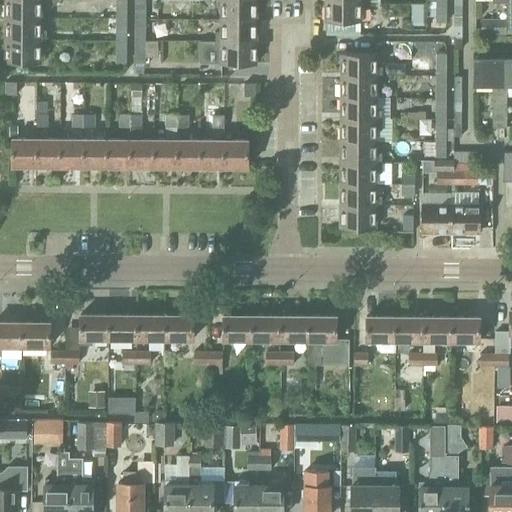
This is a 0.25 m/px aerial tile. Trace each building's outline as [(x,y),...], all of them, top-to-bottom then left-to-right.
[(47,7),(47,0),(6,0),(6,19),(40,19),(41,7),(47,7)] [(116,0),(117,3),(117,19),(127,19),(127,0),(116,0)] [(135,0),(136,3),(136,19),(146,19),(146,0),(135,0)] [(221,8),(222,20),(256,21),(256,0),(215,0),(215,7),(221,8)] [(366,0),(325,0),(325,22),(360,22),(360,10),(367,10),(366,0)] [(447,7),(436,7),(437,23),(446,23),(447,7)] [(40,30),(40,19),(6,19),(6,41),(47,41),(47,31),(40,30)] [(127,35),(127,19),(117,19),(117,35),(127,35)] [(146,19),(136,19),(135,35),(146,35),(146,19)] [(481,20),(481,35),(505,35),(504,19),(481,20)] [(215,32),(215,41),(256,42),(256,21),(222,20),(222,32),(215,32)] [(127,35),(117,35),(116,47),(117,63),(127,64),(127,47),(127,35)] [(136,63),(146,64),(146,35),(135,35),(136,63)] [(47,41),(6,41),(6,63),(40,63),(40,49),(47,50),(47,41)] [(256,42),(215,41),(215,52),(221,52),(222,64),(256,64),(256,42)] [(342,77),(383,77),(383,67),(376,67),(376,54),(342,54),(342,77)] [(437,55),(436,77),(446,78),(446,55),(437,55)] [(508,94),(508,83),(508,59),(476,59),(476,84),(493,84),(493,128),(508,128),(508,94)] [(342,77),(342,99),(376,99),(376,87),(383,87),(383,77),(342,77)] [(4,83),(4,96),(16,96),(16,82),(4,83)] [(436,99),(446,99),(446,83),(436,83),(436,99)] [(244,84),(244,97),(255,97),(256,84),(244,84)] [(376,110),(376,99),(342,99),(342,120),(383,120),(383,110),(376,110)] [(446,99),(436,99),(436,115),(446,115),(446,99)] [(37,127),(49,127),(49,115),(37,115),(37,127)] [(71,128),(84,128),(84,115),(71,115),(71,128)] [(95,115),(84,115),(84,128),(95,128),(95,115)] [(118,128),(131,128),(131,115),(118,115),(118,128)] [(142,115),(131,115),(131,128),(142,128),(142,115)] [(164,128),(178,128),(178,115),(164,115),(164,128)] [(189,115),(178,115),(178,128),(188,128),(189,115)] [(213,116),(213,128),(225,128),(225,116),(213,116)] [(342,120),(342,140),(377,141),(377,130),(382,130),(383,120),(342,120)] [(436,138),(436,140),(446,140),(446,126),(435,126),(436,138)] [(225,140),(225,166),(249,167),(249,140),(234,140),(234,133),(225,133),(225,140)] [(13,165),(38,165),(38,139),(38,138),(13,138),(13,165)] [(38,139),(38,165),(61,165),(61,139),(49,138),(38,139)] [(84,139),(61,139),(61,165),(84,165),(84,139)] [(108,139),(84,139),(84,165),(108,166),(108,139)] [(131,139),(108,139),(108,166),(131,166),(131,139)] [(131,166),(155,166),(155,139),(131,139),(131,166)] [(178,139),(155,139),(155,166),(178,166),(178,139)] [(202,140),(178,139),(178,166),(202,166),(202,140)] [(225,140),(202,140),(202,166),(225,166),(225,140)] [(342,140),(341,162),(383,162),(383,152),(376,152),(377,141),(342,140)] [(383,162),(341,162),(341,184),(376,184),(376,172),(383,172),(383,162)] [(451,172),(437,173),(437,184),(451,184),(451,172)] [(451,172),(451,184),(476,184),(476,172),(465,172),(453,172),(451,172)] [(402,173),(402,184),(414,184),(414,174),(402,173)] [(341,184),(341,205),(383,206),(382,195),(376,195),(376,184),(341,184)] [(414,184),(402,184),(402,195),(414,195),(414,184)] [(383,206),(341,205),(341,228),(376,228),(376,215),(383,215),(383,206)] [(451,233),(451,205),(422,205),(422,233),(451,233)] [(474,205),(451,205),(451,233),(479,233),(479,205),(474,205)] [(92,338),(108,338),(108,314),(80,314),(80,345),(92,345),(92,338)] [(137,315),(108,314),(108,338),(137,339),(137,315)] [(137,315),(137,339),(165,339),(165,315),(137,315)] [(193,315),(165,315),(165,339),(193,339),(193,315)] [(251,340),(251,316),(223,315),(223,339),(251,340)] [(279,316),(251,316),(251,340),(279,340),(279,316)] [(308,316),(279,316),(279,340),(308,340),(308,316)] [(308,362),(322,362),(322,365),(348,364),(349,339),(337,339),(336,316),(308,316),(308,340),(308,362)] [(381,340),(395,341),(395,316),(366,316),(366,340),(366,352),(368,352),(381,352),(381,340)] [(423,316),(395,316),(395,341),(423,341),(423,316)] [(452,317),(423,316),(423,341),(452,341),(452,317)] [(452,317),(452,341),(466,341),(466,350),(480,350),(480,353),(495,353),(495,333),(480,333),(480,317),(452,317)] [(20,346),(20,322),(0,321),(0,345),(1,346),(2,359),(20,359),(20,346)] [(20,322),(20,346),(50,346),(50,322),(20,322)] [(65,363),(65,351),(51,350),(51,363),(65,363)] [(65,351),(65,363),(79,363),(79,350),(65,351)] [(136,363),(136,351),(122,351),(122,363),(136,363)] [(136,351),(136,363),(150,363),(150,351),(136,351)] [(193,363),(208,364),(208,352),(193,352),(193,363)] [(208,352),(208,364),(208,373),(221,373),(221,352),(208,352)] [(280,364),(280,352),(265,352),(265,364),(280,364)] [(294,352),(280,352),(280,364),(293,364),(294,352)] [(368,352),(366,352),(354,352),(354,364),(355,364),(354,377),(367,377),(367,365),(368,365),(368,352)] [(423,365),(423,353),(409,353),(409,365),(423,365)] [(437,353),(423,353),(423,365),(437,365),(437,353)] [(480,365),(495,365),(495,353),(480,353),(480,365)] [(495,353),(495,365),(508,365),(508,353),(495,353)] [(507,366),(495,366),(495,390),(507,390),(507,366)] [(511,423),(511,407),(496,407),(496,423),(511,423)] [(32,419),(0,419),(0,433),(32,433),(32,419)] [(63,420),(48,420),(48,446),(62,446),(63,420)] [(120,421),(107,421),(107,444),(120,444),(120,421)] [(173,422),(155,421),(156,443),(173,443),(173,422)] [(78,422),(78,450),(93,450),(93,456),(104,456),(103,422),(78,422)] [(205,444),(222,444),(221,422),(205,423),(205,444)] [(292,424),(280,424),(281,450),(292,450),(292,430),(292,424)] [(307,424),(295,424),(295,450),(307,450),(307,424)] [(225,426),(224,448),(239,449),(239,426),(225,426)] [(341,426),(340,451),(354,452),(354,426),(341,426)] [(408,426),(394,426),(394,452),(408,452),(408,426)] [(445,456),(444,511),(468,511),(469,483),(458,482),(458,456),(458,451),(461,439),(461,426),(444,426),(444,446),(445,456)] [(493,427),(480,426),(480,449),(493,449),(493,427)] [(444,511),(445,456),(444,446),(434,446),(434,455),(430,456),(429,482),(420,482),(419,511),(444,511)] [(44,511),(69,511),(69,484),(69,458),(69,451),(57,451),(57,480),(45,480),(44,511)] [(177,468),(177,480),(165,481),(164,511),(189,511),(190,455),(177,455),(177,468)] [(201,455),(190,455),(189,511),(212,511),(213,480),(200,481),(200,468),(201,455)] [(260,469),(260,456),(247,456),(247,469),(260,469)] [(271,456),(260,456),(260,469),(271,469),(271,456)] [(69,458),(69,484),(69,511),(92,511),(93,480),(82,480),(83,458),(69,458)] [(138,462),(138,471),(124,471),(124,482),(119,482),(118,511),(142,511),(143,483),(153,483),(153,461),(138,462)] [(4,473),(4,480),(0,479),(0,511),(17,511),(17,489),(29,489),(29,466),(11,466),(4,473)] [(511,511),(511,466),(491,467),(490,511),(511,511)] [(374,511),(375,480),(375,471),(375,467),(352,467),(351,484),(350,484),(349,511),(374,511)] [(327,470),(305,470),(305,511),(329,511),(329,486),(328,485),(327,470)] [(375,480),(374,511),(398,511),(399,485),(395,485),(395,471),(375,471),(375,480)] [(260,511),(261,485),(250,485),(250,481),(236,481),(235,511),(260,511)] [(269,485),(261,485),(260,511),(283,511),(283,481),(269,481),(269,485)]
